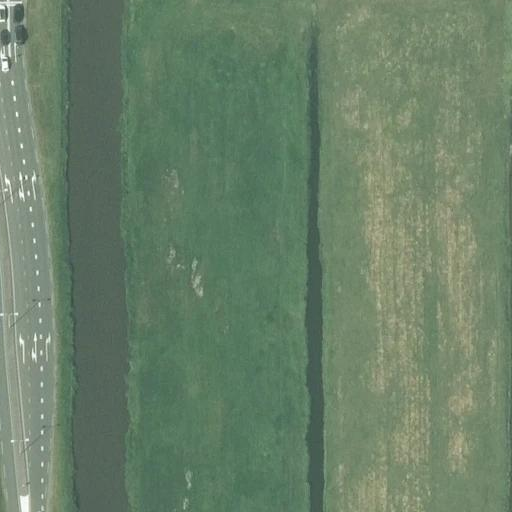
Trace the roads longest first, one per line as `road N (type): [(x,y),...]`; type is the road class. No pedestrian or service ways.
road 1 (primary): [(34,511),(34,336),(0,4)]
road 2 (primary): [(0,364),(13,511)]
